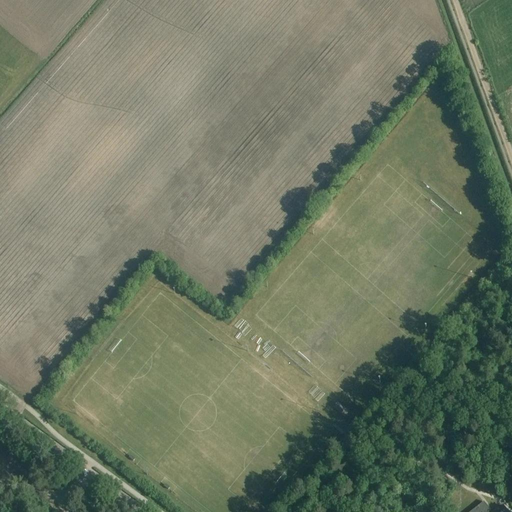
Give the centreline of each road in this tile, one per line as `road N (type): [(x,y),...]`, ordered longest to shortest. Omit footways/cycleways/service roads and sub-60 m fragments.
road 1 (tertiary): [(140,511),(0,407)]
road 2 (track): [(511,159),(454,0)]
